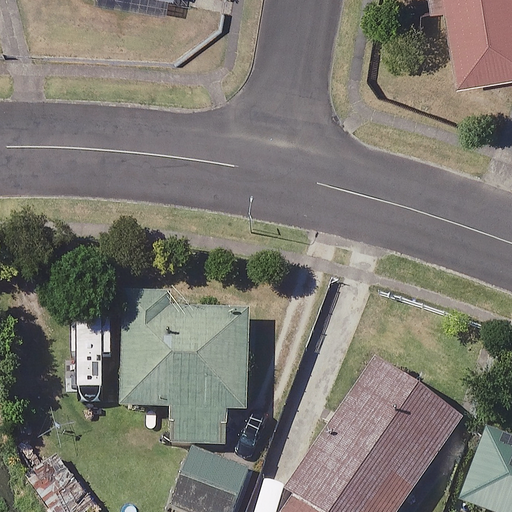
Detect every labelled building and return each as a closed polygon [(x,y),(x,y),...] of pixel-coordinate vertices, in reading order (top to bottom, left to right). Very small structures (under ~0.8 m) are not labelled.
[(166,0),(92,0),(165,12),(166,0)] [(511,0),(431,0),(432,9),(448,7),(455,82),(511,76),(511,0)] [(173,301),(125,297),(117,411),(170,415),(168,445),(223,449),(226,415),(242,416),(249,320),(172,314),(173,301)] [(400,511),(459,424),(377,370),(282,511),(400,511)] [(511,511),(511,444),(487,435),(460,507),(474,511),(511,511)] [(233,511),(248,474),(193,453),(172,510),(177,511),(233,511)]
